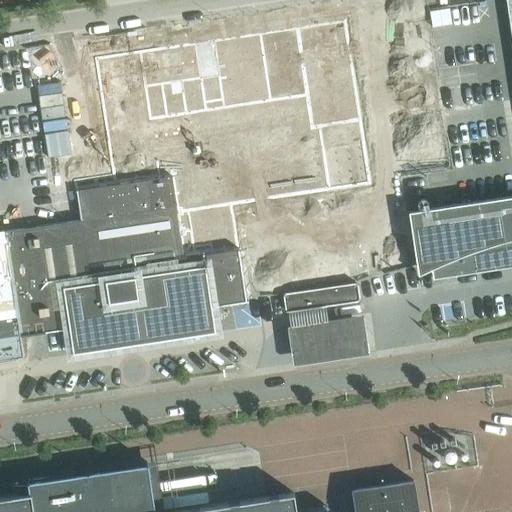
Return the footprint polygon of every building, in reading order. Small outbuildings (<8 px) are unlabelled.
[(341,234),(317,71),(316,71),(311,39),(294,27),(294,26),(171,44),(178,93),(187,150),(168,153),(164,126),(97,136),(95,125),(94,125),(97,143),(84,145),(86,158),(67,161),(67,162),(72,161),(80,219),(2,231),(18,334),(67,327),(70,348),(213,327),(209,305),(246,299),(238,249),(340,234),(341,234)] [(126,32),(106,35),(108,51),(128,49),(126,32)] [(511,189),(410,206),(408,207),(418,273),(428,263),(433,278),(511,266),(511,189)] [(355,283),(284,294),(286,310),(358,299),(355,283)] [(318,306),(286,311),(279,312),(288,366),(362,354),(356,315),(320,321),(318,306)] [(0,511),(416,511),(412,479),(350,488),(350,491),(353,511),(295,511),(292,492),(159,511),(153,511),(146,463),(115,468),(104,470),(69,475),(60,476),(35,480),(26,481),(28,492),(0,496),(0,511)]
